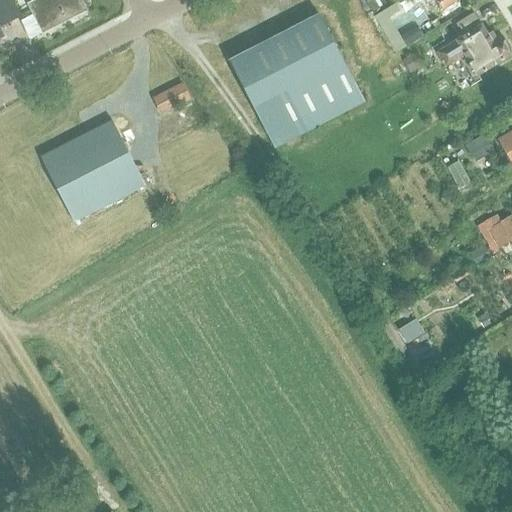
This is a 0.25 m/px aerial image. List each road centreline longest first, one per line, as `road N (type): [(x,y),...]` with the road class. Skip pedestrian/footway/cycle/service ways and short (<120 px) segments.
road 1 (track): [(0,324),(108,504)]
road 2 (residential): [(148,20),(0,100)]
